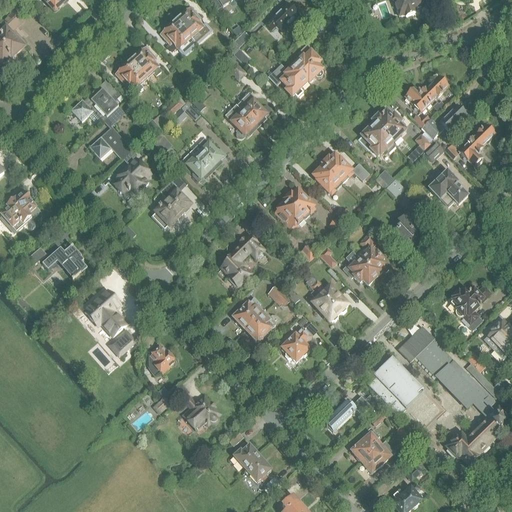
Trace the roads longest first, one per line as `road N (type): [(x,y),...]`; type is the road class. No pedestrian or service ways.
road 1 (residential): [(154,286),(376,69)]
road 2 (residential): [(278,429),(484,230)]
road 3 (residential): [(154,286),(9,125)]
road 4 (residential): [(278,429),(154,286)]
road 5 (residential): [(9,125),(141,0)]
